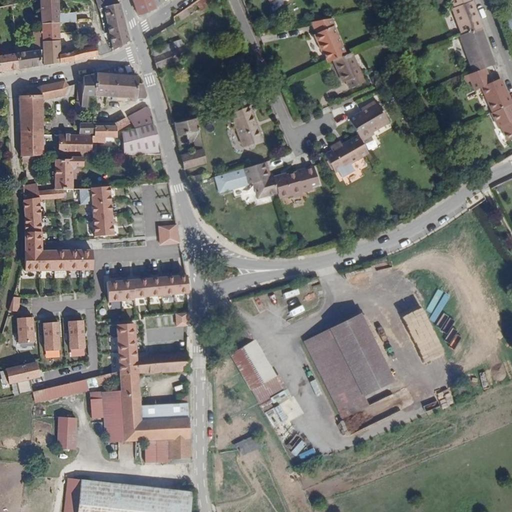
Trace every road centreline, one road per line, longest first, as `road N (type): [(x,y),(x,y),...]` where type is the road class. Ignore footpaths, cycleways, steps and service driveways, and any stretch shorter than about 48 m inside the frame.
road 1 (tertiary): [(511,168),(410,229),(288,270)]
road 2 (track): [(0,323),(16,241),(12,80)]
road 3 (tertiary): [(198,292),(204,511)]
road 4 (tertiary): [(190,244),(142,53)]
road 5 (unknown): [(37,308),(94,300),(108,254),(190,244)]
road 6 (residential): [(236,0),(295,141),(323,130)]
road 7 (unknown): [(233,283),(286,356),(318,424)]
road 8 (unclassified): [(0,82),(142,53)]
